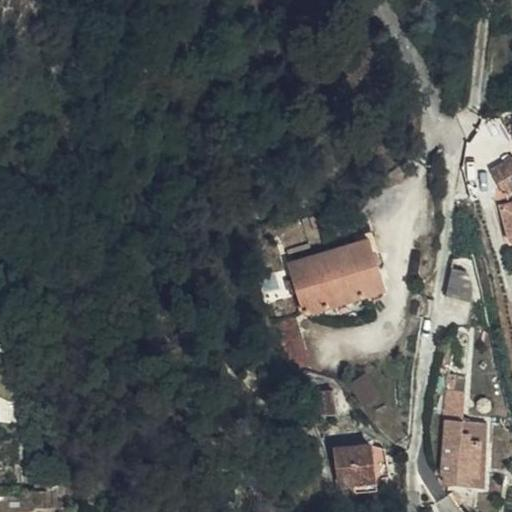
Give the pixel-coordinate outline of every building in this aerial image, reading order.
[(490,152),(500,177),(511,171),(511,145),(511,144),(490,152)] [(511,171),(500,177),(504,190),(511,187),(511,171)] [(511,187),(504,190),(497,192),(505,228),(511,225),(511,187)] [(388,287),(372,237),(290,263),(306,313),(388,287)] [(466,297),(471,276),(458,273),(454,294),(466,297)] [(434,301),(426,299),(424,316),(431,318),(434,301)] [(468,413),(465,383),(444,385),(447,414),(468,413)] [(341,418),(340,399),(325,401),(326,419),(341,418)] [(481,476),(481,441),(473,440),(473,434),(465,434),(465,422),(449,421),(444,478),(448,478),(447,485),(471,485),(471,476),(481,476)] [(380,483),(376,447),(342,450),(345,486),(380,483)] [(34,491),(45,491),(54,491),(54,473),(34,474),(34,491)]
